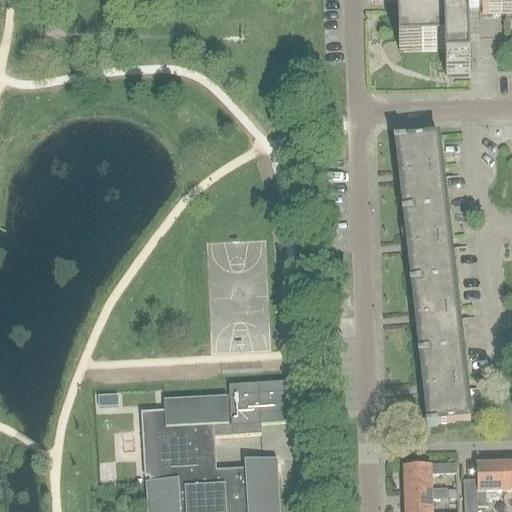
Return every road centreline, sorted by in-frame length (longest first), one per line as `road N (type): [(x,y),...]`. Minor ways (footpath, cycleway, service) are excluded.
road 1 (residential): [(373,511),(357,113)]
road 2 (residential): [(357,113),(511,108)]
